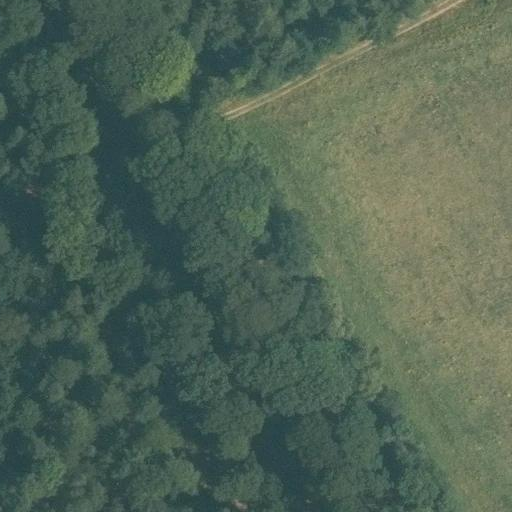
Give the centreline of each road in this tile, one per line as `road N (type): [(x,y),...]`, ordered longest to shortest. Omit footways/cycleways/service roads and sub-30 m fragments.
road 1 (track): [(171,132),(366,511)]
road 2 (track): [(171,132),(235,112),(458,0)]
road 3 (track): [(104,0),(171,132)]
